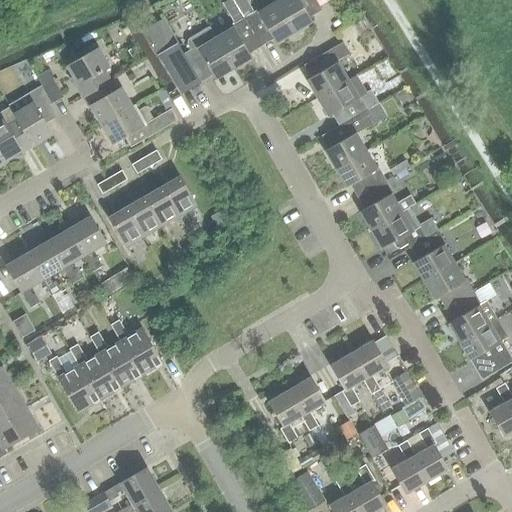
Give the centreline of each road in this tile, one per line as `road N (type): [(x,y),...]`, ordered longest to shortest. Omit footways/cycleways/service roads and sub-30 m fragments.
road 1 (residential): [(356,279),(249,95),(206,117)]
road 2 (track): [(511,196),(385,0)]
road 3 (residential): [(179,405),(210,363),(356,279)]
road 4 (residential): [(0,507),(179,405)]
road 5 (residential): [(451,397),(397,303),(368,299),(356,279)]
road 6 (unknown): [(85,158),(19,49)]
road 7 (residential): [(243,511),(179,405)]
